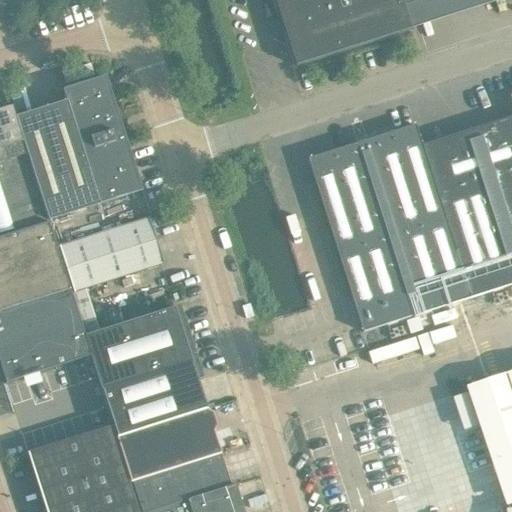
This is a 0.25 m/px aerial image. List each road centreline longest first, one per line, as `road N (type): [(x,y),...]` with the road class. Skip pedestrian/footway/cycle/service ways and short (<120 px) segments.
road 1 (unclassified): [(296,511),(181,153)]
road 2 (unclassified): [(511,44),(181,153)]
road 3 (unclassified): [(181,153),(134,19)]
road 4 (unclassified): [(0,63),(134,19)]
